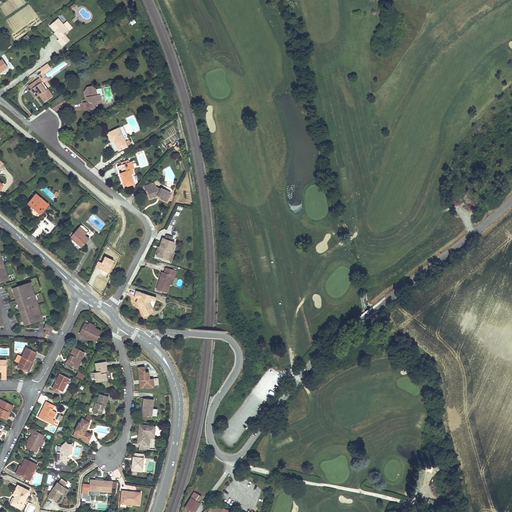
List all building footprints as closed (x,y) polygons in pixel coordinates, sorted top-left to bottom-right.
[(55,32),(60,38),(59,39),(57,40),(62,46),(69,40),(64,35),(69,31),(63,25),(58,18),(50,25),(55,32)] [(67,22),(63,25),(69,31),(72,28),(67,22)] [(65,61),(44,74),(47,78),(68,66),(65,61)] [(45,80),(47,78),(44,74),(51,68),(46,63),(37,70),(45,80)] [(33,87),(31,89),(36,97),(39,95),(44,102),(53,96),(48,88),(45,90),(40,83),(43,81),(40,78),(37,80),(36,77),(31,81),(32,83),(31,84),(33,87)] [(101,88),(96,89),(91,86),(87,87),(84,91),(85,96),(86,96),(87,100),(86,101),(86,102),(83,102),(84,110),(95,108),(94,104),(96,101),(101,100),(100,94),(102,94),(101,88)] [(123,126),(118,128),(125,141),(129,139),(123,126)] [(115,142),(118,150),(127,146),(125,141),(118,128),(108,132),(113,141),(115,140),(116,142),(115,142)] [(116,142),(115,140),(113,141),(108,132),(107,133),(116,152),(118,150),(115,142),(116,142)] [(121,165),(117,166),(125,187),(134,184),(131,175),(133,174),(132,169),(131,166),(129,162),(129,160),(126,161),(126,163),(124,164),(121,165)] [(160,189),(155,187),(154,183),(144,186),(146,190),(147,190),(150,198),(157,196),(161,197),(161,198),(167,201),(171,193),(161,188),(160,189)] [(41,214),(48,204),(36,194),(28,203),(41,214)] [(88,231),(81,224),(70,237),(82,247),(89,239),(84,235),(88,231)] [(165,238),(162,238),(158,252),(157,256),(168,260),(171,251),(173,251),(175,245),(174,242),(172,241),(165,238)] [(161,275),(160,279),(161,279),(160,281),(159,280),(157,289),(167,293),(169,285),(172,275),(174,276),(176,271),(166,268),(163,276),(161,275)] [(26,283),(14,287),(15,291),(13,292),(16,302),(17,302),(18,304),(20,309),(20,311),(20,312),(23,322),(26,321),(27,324),(39,320),(38,316),(41,316),(37,305),(36,306),(35,301),(33,296),(34,296),(30,286),(28,287),(26,283)] [(151,296),(136,290),(134,297),(137,298),(139,298),(137,303),(138,303),(139,305),(140,305),(141,306),(139,306),(144,317),(154,312),(149,302),(150,299),(151,296)] [(84,323),(79,333),(86,337),(87,336),(90,337),(89,338),(96,341),(101,331),(95,328),(88,325),(84,323)] [(36,352),(27,347),(22,356),(18,354),(15,361),(19,363),(17,367),(26,371),(30,363),(29,362),(30,361),(32,362),(36,352)] [(87,353),(74,347),(70,355),(71,355),(67,364),(77,369),(80,363),(79,363),(82,356),(85,357),(87,353)] [(96,382),(107,380),(106,373),(104,373),(104,371),(105,371),(107,371),(106,362),(95,363),(97,372),(95,372),(96,382)] [(149,379),(149,372),(145,372),(144,367),(138,367),(139,381),(140,380),(141,383),(140,383),(140,388),(145,387),(147,389),(152,388),(154,385),(153,379),(149,379)] [(59,373),(53,387),(59,390),(62,391),(69,378),(59,373)] [(105,406),(108,396),(99,394),(97,403),(95,402),(93,412),(101,415),(103,407),(104,405),(105,406)] [(142,416),(152,417),(153,399),(143,398),(142,416)] [(0,416),(4,418),(6,414),(8,415),(13,406),(1,399),(0,401),(0,416)] [(54,405),(46,401),(38,417),(51,423),(53,419),(56,412),(51,409),(52,408),(52,409),(54,405)] [(88,442),(91,435),(85,432),(89,422),(92,417),(87,414),(85,420),(82,419),(80,424),(79,423),(75,431),(78,433),(81,434),(79,437),(81,438),(88,442)] [(155,426),(139,425),(137,444),(140,444),(139,450),(146,450),(147,445),(148,435),(154,436),(155,426)] [(42,439),(44,435),(34,430),(32,433),(30,437),(31,438),(30,441),(29,440),(25,447),(36,452),(39,446),(42,439)] [(71,454),(72,445),(67,444),(66,442),(61,446),(56,446),(55,452),(57,452),(57,463),(66,464),(67,455),(68,454),(71,454)] [(144,454),(133,453),(131,471),(142,472),(144,454)] [(29,480),(37,465),(26,459),(23,464),(24,465),(23,467),(22,466),(20,465),(16,473),(29,480)] [(111,492),(112,481),(103,481),(103,482),(101,482),(101,481),(90,480),(89,490),(111,492)] [(65,495),(68,490),(64,487),(58,483),(57,482),(48,496),(56,501),(62,493),(65,495)] [(21,509),(30,491),(18,485),(13,495),(15,496),(11,504),(21,509)] [(122,490),(120,503),(139,505),(141,492),(135,492),(135,493),(131,492),(131,491),(122,490)] [(200,497),(194,493),(191,497),(197,501),(200,497)] [(197,501),(191,497),(184,508),(190,511),(194,511),(200,503),(197,501)]
